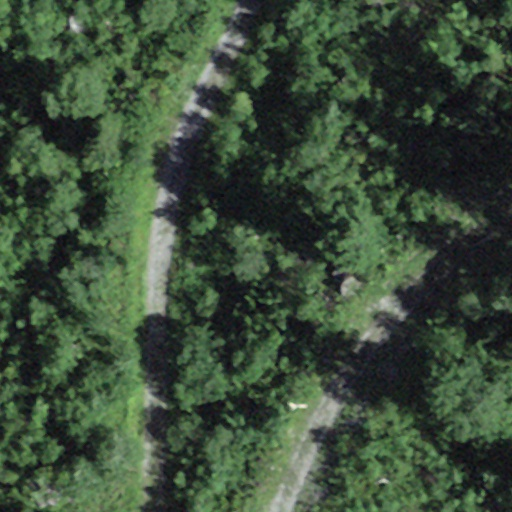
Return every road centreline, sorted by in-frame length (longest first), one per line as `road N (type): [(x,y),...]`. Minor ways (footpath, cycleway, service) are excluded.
road 1 (track): [(153,511),(160,284),(193,145),(265,0)]
road 2 (track): [(511,212),(407,301),(332,403),(289,511)]
